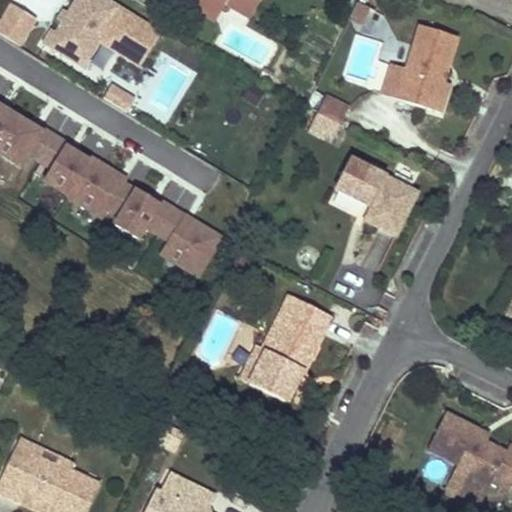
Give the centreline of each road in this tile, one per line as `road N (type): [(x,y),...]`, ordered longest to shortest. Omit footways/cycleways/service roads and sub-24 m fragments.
road 1 (residential): [(0,50),(210,179)]
road 2 (residential): [(511,109),(403,328)]
road 3 (residential): [(403,328),(313,511)]
road 4 (residential): [(403,328),(511,383)]
